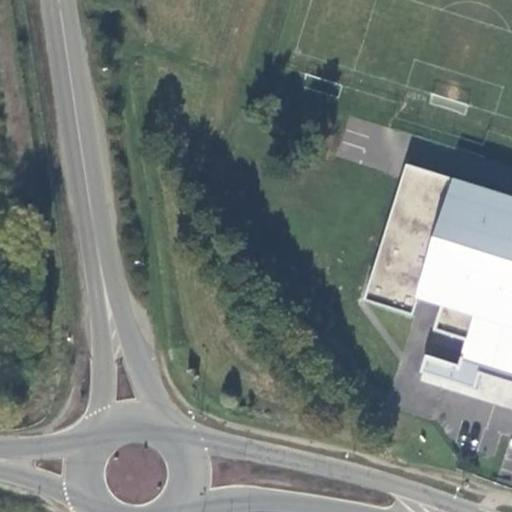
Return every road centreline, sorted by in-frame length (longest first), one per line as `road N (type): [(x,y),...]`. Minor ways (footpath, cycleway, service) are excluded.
road 1 (tertiary): [(128,421),(59,0)]
road 2 (tertiary): [(189,479),(289,486),(391,511)]
